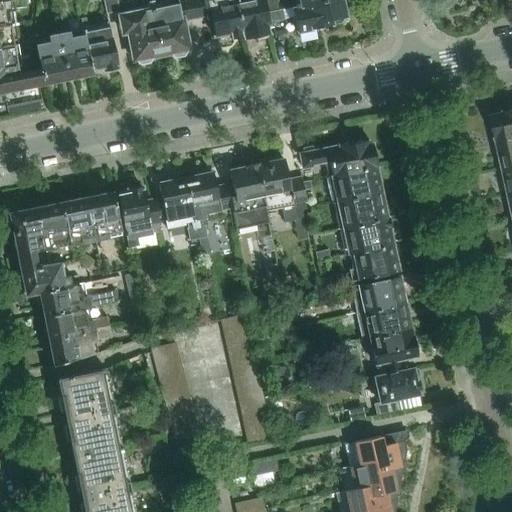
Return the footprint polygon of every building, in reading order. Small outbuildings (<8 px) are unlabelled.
[(0,0),(0,91),(38,84),(35,69),(17,72),(10,33),(29,29),(28,21),(8,25),(6,9),(12,8),(11,1),(16,0),(0,0)] [(103,0),(106,14),(119,12),(116,0),(103,0)] [(139,0),(141,10),(117,15),(122,33),(127,32),(133,64),(161,59),(148,0),(139,0)] [(189,0),(177,0),(178,3),(159,7),(157,0),(148,0),(161,59),(189,54),(182,21),(194,18),(189,0)] [(218,48),(244,43),(234,0),(189,0),(194,18),(204,16),(205,19),(213,17),(214,24),(211,25),(213,36),(215,36),(218,48)] [(234,0),(244,43),(270,38),(268,25),(269,25),(268,22),(282,19),(280,10),(279,10),(276,0),(268,0),(269,3),(265,4),(263,0),(234,0)] [(345,18),(341,0),(329,0),(296,7),(292,7),(297,32),(342,23),(345,18)] [(59,33),(58,33),(67,78),(90,74),(82,35),(69,38),(67,31),(63,7),(54,8),(59,33)] [(84,17),(79,18),(82,35),(90,74),(118,68),(110,25),(108,26),(87,30),(84,17)] [(67,78),(58,33),(47,35),(49,42),(35,44),(43,83),(67,78)] [(498,142),(511,138),(511,110),(505,112),(506,114),(493,116),(498,142)] [(504,168),(511,166),(511,138),(498,142),(504,168)] [(329,162),(332,176),(375,166),(377,166),(373,144),(368,145),(367,140),(299,154),(302,168),(329,162)] [(283,157),(257,162),(259,175),(258,176),(265,210),(281,207),(284,222),(294,220),(302,218),(300,210),(305,208),(304,202),(305,201),(303,190),(301,183),(300,178),(288,181),(283,157)] [(231,183),(226,184),(231,207),(232,213),(236,230),(268,223),(265,210),(258,176),(259,175),(257,162),(228,168),(231,183)] [(332,176),(338,202),(366,196),(366,194),(371,193),(372,197),(377,196),(376,194),(381,193),(375,166),(332,176)] [(212,171),(184,177),(197,239),(207,237),(202,219),(222,215),(221,210),(231,207),(226,184),(215,187),(212,171)] [(161,197),(148,200),(153,223),(158,222),(159,223),(165,222),(166,226),(185,222),(188,240),(197,239),(184,177),(158,182),(161,197)] [(141,186),(116,191),(128,246),(133,246),(131,239),(152,235),(160,233),(159,223),(158,222),(153,223),(148,200),(144,201),(141,186)] [(93,235),(94,240),(106,237),(106,233),(120,230),(112,193),(86,198),(93,235)] [(338,202),(344,228),(387,218),(381,193),(376,194),(377,196),(372,197),(371,193),(366,194),(366,196),(338,202)] [(80,238),(93,235),(86,198),(59,203),(67,240),(68,245),(81,242),(80,238)] [(34,208),(41,245),(42,250),(55,247),(54,242),(67,240),(59,203),(34,208)] [(36,268),(36,266),(32,247),(41,245),(34,208),(9,214),(20,270),(36,268)] [(313,212),(306,214),(309,225),(316,224),(313,212)] [(393,245),(387,218),(344,228),(350,254),(393,245)] [(399,271),(393,245),(350,254),(353,268),(348,269),(349,274),(335,276),(337,285),(399,271)] [(81,252),(76,259),(87,270),(94,261),(81,252)] [(326,260),(325,253),(316,255),(317,262),(326,260)] [(107,260),(99,261),(102,275),(110,274),(107,260)] [(20,270),(25,294),(39,291),(70,285),(70,284),(77,283),(89,281),(88,274),(69,277),(68,275),(62,275),(59,262),(36,266),(36,268),(20,270)] [(276,265),(264,268),(266,280),(279,277),(276,265)] [(358,284),(364,312),(404,303),(398,276),(358,284)] [(336,285),(334,277),(321,280),(323,288),(336,285)] [(39,293),(49,346),(53,365),(92,353),(89,340),(95,339),(110,336),(107,316),(92,319),(85,320),(82,308),(124,301),(122,289),(87,295),(80,296),(77,283),(70,284),(70,285),(39,291),(25,294),(25,295),(39,293)] [(364,312),(370,337),(410,328),(404,303),(364,312)] [(248,326),(245,315),(218,321),(221,332),(248,326)] [(137,322),(129,324),(133,341),(141,339),(137,322)] [(221,332),(223,343),(250,337),(248,326),(221,332)] [(294,328),(282,331),(285,339),(296,336),(294,328)] [(370,337),(379,375),(403,371),(401,359),(416,355),(410,328),(370,337)] [(226,355),(253,349),(250,337),(223,343),(226,355)] [(148,348),(152,361),(177,354),(174,343),(148,348)] [(226,355),(229,365),(255,360),(253,349),(226,355)] [(155,372),(180,365),(177,354),(152,361),(155,372)] [(231,377),(257,371),(255,360),(229,365),(231,377)] [(155,372),(158,383),(183,376),(180,365),(155,372)] [(414,368),(403,371),(379,375),(374,376),(380,402),(374,403),(377,416),(397,411),(395,400),(420,395),(419,391),(421,391),(419,379),(416,380),(414,368)] [(100,370),(56,379),(72,457),(117,448),(100,370)] [(231,377),(234,389),(260,384),(257,371),(231,377)] [(161,394),(186,388),(183,376),(158,383),(161,394)] [(236,400),(263,395),(260,384),(234,389),(236,400)] [(161,394),(164,404),(189,399),(186,388),(161,394)] [(236,400),(239,411),(265,406),(263,395),(236,400)] [(167,415),(191,409),(189,399),(164,404),(167,415)] [(242,423),(268,417),(265,406),(239,411),(242,423)] [(167,415),(170,427),(194,420),(191,409),(167,415)] [(242,423),(244,434),(270,428),(268,417),(242,423)] [(173,438),(197,432),(194,420),(170,427),(173,438)] [(244,434),(246,444),(272,438),(270,428),(244,434)] [(173,438),(176,448),(200,442),(197,432),(173,438)] [(355,440),(361,464),(367,462),(370,473),(400,466),(404,465),(407,449),(406,440),(384,445),(382,435),(355,440)] [(178,459),(202,453),(200,442),(176,448),(178,459)] [(72,457),(82,511),(129,511),(117,448),(72,457)] [(249,464),(252,474),(279,468),(277,458),(249,464)] [(402,473),(400,466),(370,473),(367,462),(361,464),(351,466),(356,488),(363,486),(365,497),(396,490),(399,490),(402,473)] [(394,511),(398,497),(396,490),(365,497),(363,486),(356,488),(347,490),(352,511),(353,511),(358,511),(394,511)] [(236,511),(246,511),(264,508),(262,497),(234,503),(236,511)]
